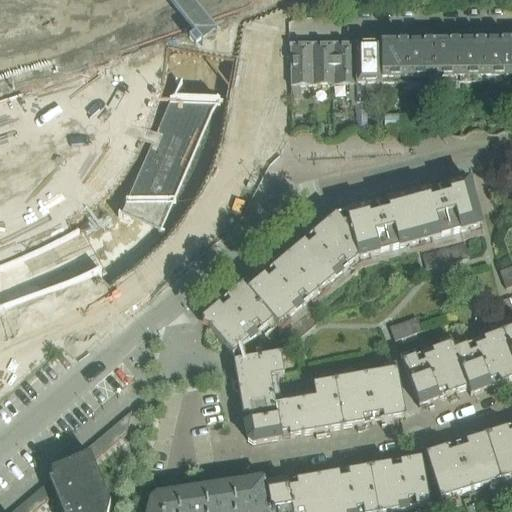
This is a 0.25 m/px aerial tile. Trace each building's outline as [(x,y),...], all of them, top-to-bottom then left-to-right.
[(193,45),(235,83),(246,71),(204,33),(193,45)] [(486,45),(460,46),(459,87),(463,87),(463,83),(485,83),(485,87),(487,87),(486,45)] [(511,45),(486,45),(487,87),(490,87),(490,83),(511,83),(511,45)] [(408,46),(407,46),(380,47),(380,88),(385,88),(385,84),(407,84),(407,88),(408,88),(408,46)] [(434,46),(408,46),(408,88),(412,88),(412,84),(433,84),(433,87),(435,87),(434,46)] [(460,46),(434,46),(435,87),(438,87),(438,84),(458,83),(458,87),(459,87),(460,46)] [(355,47),(334,48),(334,88),(349,88),(349,102),(351,102),(351,107),(356,106),(355,47)] [(376,47),(355,47),(356,106),(356,114),(366,113),(366,88),(376,88),(376,47)] [(312,88),(312,48),(290,48),(291,88),(293,102),(298,102),(298,88),(312,88)] [(334,48),(312,48),(312,88),(334,88),(334,48)] [(511,109),(511,103),(499,106),(502,121),(511,118),(511,109)] [(394,117),(384,118),(385,130),(395,130),(394,117)] [(481,230),(468,184),(335,220),(248,293),(277,331),(357,263),(481,230)] [(464,247),(422,258),(425,273),(468,261),(464,247)] [(505,290),(511,287),(511,268),(499,273),(505,290)] [(243,287),(242,287),(201,322),(231,358),(260,334),(264,339),(275,329),(276,329),(247,293),(248,293),(243,287)] [(417,320),(389,330),(394,344),(422,334),(417,320)] [(511,330),(468,347),(467,343),(466,341),(451,347),(451,346),(431,353),(433,358),(423,361),(425,366),(418,368),(415,359),(401,365),(418,410),(467,391),(470,398),(499,387),(501,393),(508,390),(506,384),(511,382),(511,330)] [(280,357),(233,365),(235,379),(230,380),(233,394),(238,393),(247,443),(252,447),(280,442),(275,408),(270,380),(283,377),(280,357)] [(315,401),(307,402),(275,408),(280,442),(315,436),(316,441),(330,438),(329,433),(356,428),(357,434),(365,433),(364,427),(405,419),(396,372),(313,387),(315,401)] [(131,414),(69,466),(89,458),(93,466),(126,437),(131,414)] [(511,429),(472,442),(470,436),(463,438),(465,445),(425,457),(439,502),(511,478),(511,429)] [(108,511),(110,507),(93,466),(89,458),(69,466),(51,474),(54,481),(48,484),(48,485),(54,499),(59,511),(108,511)] [(296,483),(285,485),(274,487),(277,511),(405,511),(429,508),(421,461),(390,467),(389,460),(382,462),(383,468),(339,476),(337,469),(330,471),(331,477),(303,482),(302,476),(295,477),(296,483)] [(151,504),(149,511),(277,511),(274,487),(266,489),(265,482),(156,499),(151,504)] [(38,511),(54,499),(48,485),(14,511),(38,511)]
